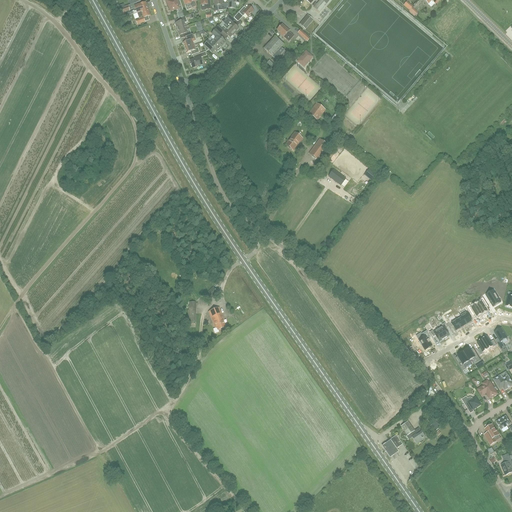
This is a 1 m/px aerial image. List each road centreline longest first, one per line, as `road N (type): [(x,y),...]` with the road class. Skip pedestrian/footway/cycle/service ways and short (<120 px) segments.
road 1 (track): [(23,0),(65,31),(126,110),(137,148),(131,167),(0,327)]
road 2 (primary): [(419,511),(243,259)]
road 3 (primary): [(243,259),(92,0)]
road 4 (unclassified): [(420,365),(362,304),(264,234)]
road 5 (track): [(169,410),(93,457),(0,498)]
road 6 (unclassified): [(264,234),(216,183),(182,82)]
road 7 (track): [(169,410),(197,361),(203,314),(243,259)]
